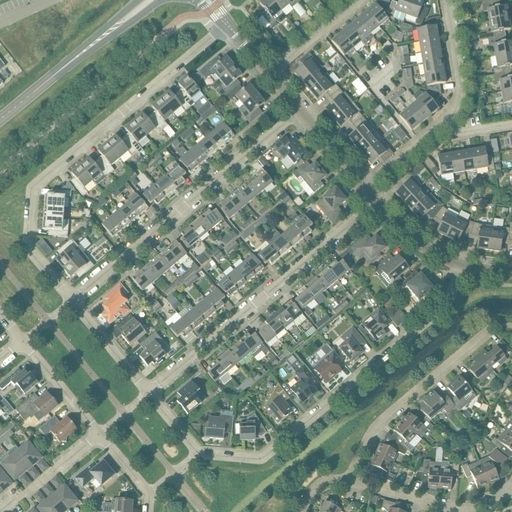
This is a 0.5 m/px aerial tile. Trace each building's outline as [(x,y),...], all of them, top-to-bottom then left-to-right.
[(274,18),(281,11),(271,0),(263,0),(260,3),(260,4),(265,10),(264,10),(267,13),(262,16),(270,26),(277,21),(274,18)] [(271,0),(281,11),(289,5),(292,8),(298,4),(295,0),(271,0)] [(403,22),(406,15),(411,0),(399,0),(398,4),(392,1),(387,13),(394,16),(393,18),(403,22)] [(424,1),(419,0),(411,0),(406,15),(417,19),(415,24),(421,26),(424,18),(425,18),(429,10),(421,7),(424,1)] [(367,12),(379,27),(388,20),(384,15),(387,8),(381,1),(367,12)] [(489,21),(509,18),(507,7),(506,6),(499,8),(498,2),(482,5),(483,12),(488,12),(489,21)] [(370,34),(379,27),(367,12),(358,20),(370,34)] [(479,42),(488,40),(504,37),(503,31),(511,30),(510,29),(511,29),(509,18),(489,21),(491,31),(486,32),(487,34),(478,36),(479,42)] [(362,42),(370,34),(358,20),(349,27),(362,42)] [(417,30),(419,41),(438,38),(435,24),(426,25),(427,28),(417,30)] [(349,27),(341,34),(353,49),(362,42),(349,27)] [(344,56),(353,49),(341,34),(332,42),(344,56)] [(511,41),(505,43),(504,37),(488,40),(489,48),(494,47),(495,57),(511,54),(511,41)] [(440,49),(438,38),(419,41),(421,53),(440,49)] [(384,51),(391,45),(388,42),(381,47),(384,51)] [(384,51),(381,47),(375,53),(378,56),(384,51)] [(442,61),(440,49),(421,53),(423,64),(442,61)] [(480,51),(473,52),(474,60),(482,59),(480,51)] [(294,73),(302,82),(317,70),(309,61),(313,58),(309,53),(299,61),(303,66),(294,73)] [(493,68),(494,75),(510,73),(509,67),(511,66),(511,54),(495,57),(497,67),(493,68)] [(345,62),(339,55),(336,58),(341,65),(345,62)] [(367,65),(373,60),(370,56),(364,62),(367,65)] [(210,63),(199,72),(206,80),(210,76),(214,76),(215,75),(219,79),(234,66),(232,64),(233,62),(230,59),(228,59),(226,57),(214,67),(210,63)] [(442,61),(423,64),(425,75),(444,72),(442,61)] [(367,65),(364,62),(357,67),(360,71),(367,65)] [(242,76),(241,75),(240,74),(241,71),(238,68),(235,68),(234,66),(219,79),(222,84),(221,85),(220,88),(216,92),(222,99),(227,96),(233,90),(230,86),(242,76)] [(302,82),(310,91),(325,79),(317,70),(302,82)] [(446,84),(444,72),(425,75),(427,91),(441,96),(440,85),(446,84)] [(511,78),(511,79),(510,73),(494,75),(495,83),(500,82),(502,92),(511,90),(511,78)] [(326,93),(330,98),(340,90),(328,76),(325,79),(310,91),(317,101),(326,93)] [(181,97),(190,108),(195,104),(191,99),(200,92),(187,77),(178,84),(185,93),(181,97)] [(403,82),(413,85),(412,77),(407,78),(403,79),(403,82)] [(413,86),(413,85),(403,82),(404,86),(407,90),(413,86)] [(368,90),(363,84),(360,87),(364,93),(368,90)] [(237,87),(233,90),(227,96),(231,101),(234,98),(237,102),(239,101),(243,106),(257,94),(249,85),(241,92),(237,87)] [(402,89),(396,94),(399,98),(405,92),(402,89)] [(344,94),(340,90),(330,98),(334,102),(325,110),(333,119),(352,103),(344,94)] [(511,109),(511,90),(502,92),(503,102),(499,103),(500,111),(511,109)] [(186,111),(190,108),(181,97),(177,100),(169,91),(160,99),(173,114),(182,107),(186,111)] [(417,102),(429,117),(441,107),(436,101),(441,96),(427,91),(426,94),(417,102)] [(242,115),(250,123),(260,115),(256,110),(265,103),(257,94),(243,106),(247,111),(242,115)] [(392,103),(399,98),(396,94),(389,100),(392,103)] [(164,122),(173,114),(160,99),(151,107),(159,115),(155,119),(164,130),(168,126),(164,122)] [(417,102),(408,109),(420,124),(429,117),(417,102)] [(349,121),(353,125),(363,117),(352,103),(333,119),(340,128),(349,121)] [(408,109),(399,117),(412,131),(420,124),(408,109)] [(143,114),(134,121),(146,137),(155,129),(159,134),(164,130),(155,119),(150,123),(143,114)] [(202,116),(196,121),(200,125),(205,120),(202,116)] [(375,131),(363,117),(353,125),(357,130),(348,137),(356,147),(371,134),(375,131)] [(391,117),(387,120),(393,127),(396,124),(391,117)] [(138,144),(146,137),(134,121),(125,129),(132,138),(128,141),(137,152),(139,155),(144,151),(138,144)] [(215,132),(225,144),(234,137),(223,124),(215,132)] [(402,140),(408,136),(400,126),(394,131),(402,140)] [(191,129),(186,133),(189,137),(194,132),(191,129)] [(215,132),(206,139),(216,152),(225,144),(215,132)] [(184,141),(189,137),(186,133),(181,137),(184,141)] [(356,147),(363,156),(378,143),(371,134),(356,147)] [(132,156),(137,152),(128,141),(123,145),(116,136),(107,143),(120,159),(129,151),(132,156)] [(305,152),(297,142),(295,140),(290,144),(286,138),(274,148),(283,160),(287,156),(294,165),(301,159),(299,157),(305,152)] [(197,146),(208,159),(216,152),(206,139),(197,146)] [(177,140),(172,145),(175,148),(180,144),(177,140)] [(100,164),(109,175),(114,171),(111,166),(120,159),(107,143),(98,151),(105,160),(100,164)] [(386,152),(378,143),(363,156),(371,165),(380,158),(383,162),(393,154),(389,149),(386,152)] [(188,153),(199,166),(208,159),(197,146),(188,153)] [(495,171),(493,159),(486,160),(485,148),(473,151),(476,170),(488,168),(489,172),(495,171)] [(476,170),(473,151),(461,153),(464,172),(476,170)] [(441,176),(453,174),(449,155),(449,152),(439,154),(439,156),(437,157),(441,176)] [(179,161),(190,174),(199,166),(188,153),(179,161)] [(464,172),(461,153),(449,155),(453,174),(464,172)] [(153,160),(156,164),(163,159),(159,155),(153,160)] [(260,159),(258,161),(266,170),(270,166),(263,157),(260,159)] [(427,157),(422,161),(430,171),(435,167),(427,157)] [(100,164),(97,167),(89,158),(80,166),(93,181),(97,186),(109,175),(100,164)] [(150,169),(156,164),(153,160),(147,165),(150,169)] [(316,165),(315,164),(311,167),(307,162),(292,174),(297,180),(300,177),(314,194),(323,186),(320,181),(326,176),(321,170),(322,169),(322,168),(319,164),(317,164),(316,165)] [(186,175),(176,164),(172,167),(174,170),(166,176),(177,189),(185,182),(182,178),(186,175)] [(79,167),(71,173),(79,182),(74,186),(83,197),(88,193),(84,188),(91,182),(79,167)] [(273,183),(262,170),(253,178),(264,190),(273,183)] [(128,178),(131,182),(137,177),(134,173),(128,178)] [(409,173),(405,176),(399,181),(404,186),(395,194),(403,203),(418,189),(410,181),(413,178),(409,173)] [(166,176),(155,186),(165,199),(177,189),(166,176)] [(255,198),(264,190),(253,178),(244,185),(255,198)] [(435,189),(439,186),(433,180),(430,183),(435,189)] [(44,207),(64,208),(65,197),(71,197),(71,191),(74,189),(69,183),(60,190),(57,190),(57,196),(54,196),(51,195),(51,196),(45,195),(44,207)] [(255,198),(244,185),(235,192),(246,205),(255,198)] [(117,190),(120,194),(126,189),(123,186),(117,190)] [(140,193),(150,205),(154,201),(157,205),(165,199),(155,186),(147,192),(145,190),(140,193)] [(332,223),(343,214),(338,208),(346,201),(335,188),(323,199),(317,205),(332,223)] [(418,189),(403,203),(411,211),(426,198),(418,189)] [(115,198),(120,194),(117,190),(112,194),(115,198)] [(237,212),(246,205),(235,192),(227,200),(237,212)] [(291,200),(284,192),(278,197),(285,205),(291,200)] [(462,193),(459,197),(467,201),(469,198),(462,193)] [(430,194),(426,198),(411,211),(420,220),(426,214),(433,220),(435,217),(442,207),(443,206),(436,200),(430,194)] [(128,203),(139,216),(148,209),(137,196),(128,203)] [(304,203),(299,197),(293,201),(299,208),(304,203)] [(98,203),(101,207),(107,202),(104,198),(98,203)] [(237,212),(227,200),(218,207),(228,220),(237,212)] [(93,207),(96,211),(101,207),(98,203),(93,207)] [(128,203),(120,211),(130,223),(139,216),(128,203)] [(44,207),(43,218),(63,220),(64,208),(44,207)] [(273,217),(279,211),(276,207),(270,213),(273,217)] [(436,232),(447,238),(456,220),(445,215),(447,211),(442,207),(435,217),(441,222),(436,232)] [(266,212),(263,208),(258,212),(261,216),(266,212)] [(111,218),(122,231),(130,223),(120,211),(111,218)] [(225,222),(216,211),(212,214),(209,211),(201,217),(211,230),(219,223),(221,226),(225,222)] [(311,233),(308,229),(312,226),(303,214),(298,218),(301,221),(293,227),(303,239),(311,233)] [(201,217),(189,227),(199,240),(211,230),(201,217)] [(67,238),(68,232),(69,220),(63,220),(43,218),(42,230),(48,230),(51,231),(51,230),(54,231),(54,237),(67,238)] [(113,238),(122,231),(111,218),(102,225),(113,238)] [(251,218),(246,223),(249,226),(254,222),(251,218)] [(466,225),(456,220),(447,238),(457,243),(463,233),(470,235),(474,223),(468,221),(466,225)] [(259,222),(253,227),(256,231),(262,226),(259,222)] [(249,226),(246,223),(241,227),(244,231),(249,226)] [(488,251),(491,231),(492,227),(480,225),(474,223),(470,235),(478,238),(476,249),(488,251)] [(199,240),(189,227),(181,234),(184,238),(180,241),(190,252),(194,249),(192,246),(199,240)] [(246,233),(241,237),(246,243),(251,238),(249,236),(256,231),(253,227),(246,233)] [(303,239),(293,227),(281,237),(292,249),(303,239)] [(508,241),(509,229),(503,228),(503,233),(491,231),(488,251),(500,252),(502,241),(508,241)] [(280,259),(292,249),(281,237),(277,232),(266,242),(269,247),(280,259)] [(367,235),(351,248),(360,260),(363,257),(371,265),(381,257),(379,254),(386,248),(376,237),(371,241),(367,235)] [(97,248),(103,244),(106,241),(103,237),(100,240),(94,245),(97,248)] [(42,239),(36,244),(40,248),(45,243),(42,239)] [(63,269),(83,253),(85,251),(80,245),(78,247),(72,239),(61,248),(65,253),(56,260),(63,269)] [(187,255),(176,242),(167,249),(178,262),(187,255)] [(230,246),(233,250),(238,245),(235,242),(230,246)] [(227,254),(233,250),(230,246),(224,251),(227,254)] [(280,259),(269,247),(262,253),(260,250),(255,254),(265,265),(269,262),(272,266),(280,259)] [(220,252),(219,251),(217,248),(211,253),(214,257),(220,252)] [(178,262),(167,249),(158,257),(169,270),(178,262)] [(214,257),(215,258),(217,261),(223,256),(220,252),(214,257)] [(83,253),(63,269),(71,278),(80,271),(83,275),(94,266),(83,253)] [(389,254),(374,270),(380,277),(383,273),(394,286),(401,279),(399,277),(409,269),(398,256),(394,260),(389,254)] [(201,266),(207,261),(202,255),(196,259),(201,266)] [(264,269),(253,256),(244,263),(255,277),(264,269)] [(169,270),(158,257),(149,264),(160,277),(169,270)] [(335,261),(327,268),(338,280),(345,274),(347,277),(352,273),(342,262),(338,265),(335,261)] [(246,284),(255,277),(244,263),(235,271),(246,284)] [(160,277),(149,264),(141,271),(151,284),(160,277)] [(191,268),(186,273),(189,276),(194,272),(191,268)] [(338,280),(327,268),(315,278),(326,290),(338,280)] [(151,284),(141,271),(132,279),(142,292),(151,284)] [(237,291),(246,284),(235,271),(226,278),(237,291)] [(189,276),(186,273),(181,277),(184,281),(189,276)] [(412,274),(403,283),(418,302),(433,289),(421,275),(416,279),(412,274)] [(189,280),(192,284),(198,279),(195,275),(189,280)] [(237,291),(226,278),(217,285),(228,299),(237,291)] [(326,290),(315,278),(304,288),(314,300),(326,290)] [(186,289),(192,284),(189,280),(183,286),(186,289)] [(174,283),(169,287),(172,291),(177,286),(174,283)] [(102,315),(109,324),(122,314),(123,316),(129,310),(124,304),(127,302),(123,297),(128,293),(120,284),(103,298),(107,303),(102,307),(106,311),(102,315)] [(172,291),(169,287),(163,292),(166,295),(172,291)] [(224,306),(221,302),(225,299),(215,287),(211,291),(213,294),(205,300),(216,312),(224,306)] [(314,300),(304,288),(296,294),(299,298),(295,301),(308,317),(312,314),(306,306),(314,300)] [(367,291),(364,288),(357,293),(360,297),(367,291)] [(178,302),(172,295),(165,300),(171,307),(178,302)] [(149,305),(153,309),(158,304),(155,300),(149,305)] [(194,310),(204,322),(216,312),(205,300),(194,310)] [(345,300),(339,305),(342,309),(348,304),(345,300)] [(282,309),(293,322),(302,315),(291,301),(282,309)] [(158,304),(153,309),(156,313),(162,308),(158,304)] [(182,320),(192,332),(204,322),(194,310),(189,305),(184,309),(189,314),(182,320)] [(342,309),(339,305),(332,311),(335,314),(342,309)] [(282,309),(273,316),(284,330),(293,322),(282,309)] [(389,318),(397,327),(407,319),(399,309),(389,318)] [(386,334),(384,332),(385,331),(385,329),(384,328),(390,323),(379,310),(361,324),(365,329),(364,331),(361,327),(357,330),(364,337),(369,333),(370,335),(369,335),(369,337),(372,341),(374,341),(375,340),(376,342),(386,334)] [(130,315),(119,323),(123,328),(122,330),(124,333),(121,335),(130,346),(147,332),(147,329),(145,326),(143,326),(141,328),(130,315)] [(273,316),(264,324),(276,337),(284,330),(273,316)] [(172,323),(168,327),(177,338),(181,335),(184,339),(192,332),(182,320),(174,326),(172,323)] [(318,329),(324,324),(321,320),(315,325),(318,329)] [(276,337),(264,324),(255,331),(267,344),(276,337)] [(313,327),(304,335),(307,338),(316,331),(313,327)] [(358,357),(363,353),(361,351),(368,346),(353,328),(341,338),(345,343),(339,348),(351,363),(353,361),(354,363),(359,359),(358,357)] [(154,365),(166,355),(157,344),(162,340),(155,332),(143,343),(147,347),(145,349),(147,351),(139,357),(147,367),(152,363),(154,365)] [(260,350),(264,354),(268,351),(255,335),(251,338),(248,334),(240,341),(250,354),(252,356),(260,350)] [(305,343),(303,341),(302,340),(296,344),(299,348),(305,343)] [(228,351),(238,363),(250,354),(240,341),(228,351)] [(290,347),(286,350),(291,355),(299,348),(296,344),(291,348),(290,347)] [(478,354),(491,368),(497,363),(499,366),(507,360),(503,355),(497,347),(488,355),(484,350),(478,354)] [(216,361),(227,373),(238,363),(228,351),(216,361)] [(286,356),(282,352),(277,357),(280,361),(286,356)] [(326,384),(341,371),(337,367),(342,363),(334,352),(314,368),(326,384)] [(319,384),(304,366),(293,353),(285,360),(296,373),(295,374),(300,379),(297,382),(298,383),(290,389),(296,396),(296,398),(299,402),(301,402),(302,404),(311,397),(311,398),(318,392),(314,388),(319,384)] [(488,373),(487,372),(491,368),(478,354),(474,358),(478,363),(469,371),(476,378),(480,383),(488,376),(488,373)] [(278,362),(275,359),(268,364),(271,368),(278,362)] [(207,374),(217,386),(221,382),(219,379),(227,373),(216,361),(208,367),(211,371),(207,374)] [(18,368),(0,383),(0,388),(2,391),(11,383),(14,387),(17,385),(24,395),(38,383),(33,376),(30,378),(24,371),(22,373),(18,368)] [(257,373),(251,379),(254,382),(260,377),(257,373)] [(507,386),(511,379),(508,377),(503,383),(507,386)] [(451,401),(459,412),(467,405),(462,399),(471,392),(460,378),(447,388),(455,398),(451,401)] [(254,382),(251,379),(245,384),(248,387),(254,382)] [(177,402),(187,415),(201,403),(194,395),(199,391),(191,381),(177,393),(181,398),(177,402)] [(507,386),(503,383),(498,390),(502,393),(507,386)] [(285,402),(289,398),(277,384),(264,408),(278,425),(293,412),(285,402)] [(240,398),(244,394),(240,389),(234,395),(236,397),(240,398)] [(426,416),(431,420),(443,410),(447,415),(456,408),(451,401),(444,394),(439,398),(434,392),(422,401),(426,406),(420,411),(426,416)] [(35,394),(15,410),(25,422),(29,418),(31,419),(40,412),(44,417),(57,406),(47,393),(39,399),(35,394)] [(205,430),(204,438),(224,440),(224,433),(232,434),(233,417),(232,417),(233,412),(220,411),(220,416),(219,416),(219,419),(209,418),(208,430),(205,430)] [(401,422),(416,435),(420,430),(424,433),(427,430),(429,432),(433,427),(431,425),(424,419),(420,423),(409,413),(401,422)] [(240,441),(251,441),(255,440),(255,436),(259,436),(260,437),(267,433),(255,414),(246,419),(246,424),(235,424),(234,424),(235,436),(236,436),(236,435),(240,435),(240,441)] [(67,438),(77,429),(67,418),(60,423),(54,416),(39,429),(45,437),(50,432),(54,436),(54,441),(58,442),(60,443),(62,442),(66,442),(67,438)] [(16,425),(12,421),(2,430),(5,434),(10,430),(16,425)] [(404,440),(400,445),(407,451),(410,453),(414,449),(408,444),(416,435),(401,422),(394,431),(404,440)] [(1,438),(1,439),(4,442),(9,438),(5,434),(1,438)] [(494,438),(490,443),(492,444),(495,447),(500,450),(504,446),(511,452),(511,437),(507,434),(500,443),(494,438)] [(375,455),(393,463),(398,452),(405,456),(407,451),(400,445),(397,442),(393,450),(380,444),(375,455)] [(28,443),(19,450),(32,466),(41,459),(28,443)] [(24,473),(32,466),(19,450),(16,446),(7,453),(24,473)] [(493,461),(480,467),(488,485),(499,480),(495,472),(500,467),(500,468),(507,459),(495,449),(488,457),(493,461)] [(0,459),(0,463),(13,479),(14,481),(24,473),(7,453),(0,459)] [(393,463),(375,455),(370,465),(383,471),(381,478),(392,483),(395,477),(388,473),(393,463)] [(427,488),(439,489),(441,469),(429,468),(430,461),(424,460),(424,463),(423,473),(429,473),(427,488)] [(98,467),(94,462),(82,472),(75,478),(82,488),(90,481),(95,477),(101,485),(113,475),(103,462),(98,467)] [(452,475),(458,476),(459,466),(459,463),(441,462),(441,469),(439,489),(451,490),(452,475)] [(478,462),(468,466),(467,464),(461,467),(462,469),(466,478),(472,476),(478,489),(488,485),(480,467),(478,462)] [(12,484),(0,470),(0,488),(3,492),(12,484)] [(77,486),(72,480),(66,485),(71,491),(77,486)] [(64,486),(55,494),(68,509),(77,502),(64,486)] [(55,494),(49,499),(47,501),(55,511),(65,511),(68,509),(55,494)] [(131,511),(132,501),(116,500),(112,500),(111,505),(103,504),(102,511),(131,511)] [(55,511),(47,501),(40,506),(37,509),(40,511),(55,511)] [(386,511),(403,511),(394,509),(395,504),(383,501),(381,507),(386,511)] [(319,511),(340,511),(341,510),(324,502),(319,511)]
